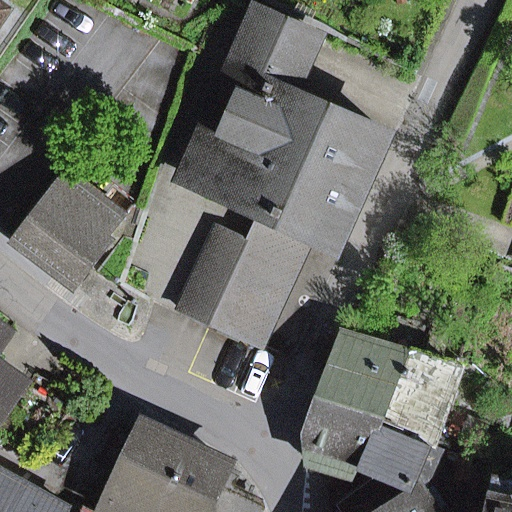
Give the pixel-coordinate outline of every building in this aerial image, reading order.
[(259,10),(186,179),(260,216),(310,239),(335,251),(387,136),(292,93),(317,38),(259,10)] [(74,286),(108,241),(103,238),(121,215),(69,176),(18,244),(74,286)] [(182,312),(260,347),(310,239),(260,216),(249,241),(221,228),(182,312)] [(0,345),(9,332),(0,324),(0,411),(25,377),(0,360),(0,345)] [(430,447),(458,370),(346,337),(310,434),(312,464),(354,476),(359,465),(375,426),(430,447)] [(434,511),(422,492),(437,462),(426,457),(430,447),(375,426),(359,465),(381,475),(339,505),(343,511),(434,511)] [(217,511),(233,474),(228,472),(225,470),(227,466),(148,427),(106,511),(217,511)] [(0,511),(70,511),(0,472),(0,511)] [(231,490),(236,476),(233,474),(217,511),(258,511),(261,506),(231,490)] [(511,511),(511,488),(495,485),(489,511),(511,511)]
